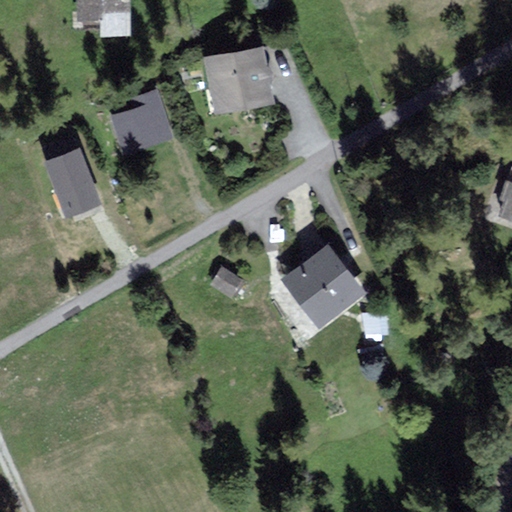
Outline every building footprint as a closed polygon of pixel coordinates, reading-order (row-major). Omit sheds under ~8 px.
[(80,0),(81,17),(130,16),(129,0),(80,0)] [(262,45),(203,55),(213,111),(272,101),(262,45)] [(114,114),(127,148),(172,131),(157,89),(132,98),(135,106),(114,114)] [(80,146),(44,159),(63,214),(100,201),(80,146)] [(329,246),(283,278),(316,327),(362,296),(329,246)] [(243,277),(224,265),(214,281),(233,293),(243,277)]
